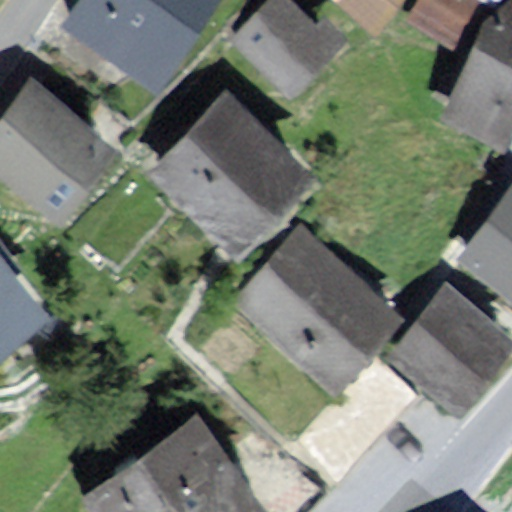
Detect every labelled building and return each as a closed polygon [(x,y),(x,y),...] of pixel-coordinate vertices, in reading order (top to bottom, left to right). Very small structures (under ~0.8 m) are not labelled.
[(65,0),(51,21),(157,91),(217,0),(65,0)] [(332,27),(301,0),(279,0),(244,40),(287,78),(332,27)] [(349,0),(376,18),(389,0),(349,0)] [(471,0),(421,0),(413,18),(455,37),(471,0)] [(511,93),(511,0),(509,0),(485,25),(448,104),(497,126),(511,93)] [(0,119),(0,178),(60,227),(134,135),(46,64),(0,119)] [(138,181),(234,268),(313,181),(217,94),(138,181)] [(450,264),(511,310),(511,183),(450,264)] [(231,312),(332,400),(400,324),(298,235),(231,312)] [(0,357),(46,322),(0,262),(0,357)] [(384,363),(459,422),(511,353),(511,339),(443,287),(384,363)] [(259,511),(194,417),(77,497),(87,511),(259,511)]
